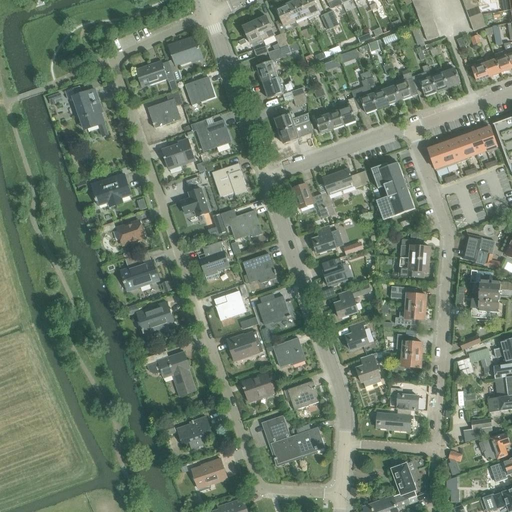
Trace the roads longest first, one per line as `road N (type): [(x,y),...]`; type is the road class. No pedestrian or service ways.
road 1 (residential): [(341,495),(261,488),(112,59),(210,16)]
road 2 (residential): [(435,450),(449,227),(411,127)]
road 3 (secondary): [(344,447),(342,399),(265,177)]
road 4 (secondary): [(265,177),(210,16)]
road 5 (residential): [(265,177),(411,127)]
